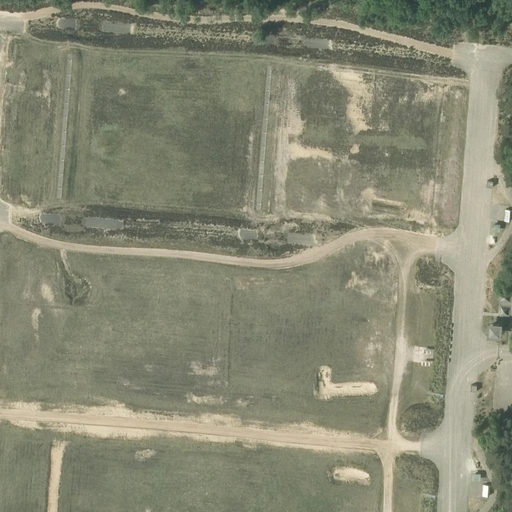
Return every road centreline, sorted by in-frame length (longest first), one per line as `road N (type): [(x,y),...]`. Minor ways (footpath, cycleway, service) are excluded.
road 1 (track): [(487,58),(295,19),(167,17),(103,5),(0,17)]
road 2 (track): [(0,224),(90,250),(260,265),(288,264),(370,231),(471,249)]
road 3 (track): [(0,412),(455,448)]
road 4 (track): [(430,245),(411,255),(406,269),(386,511)]
